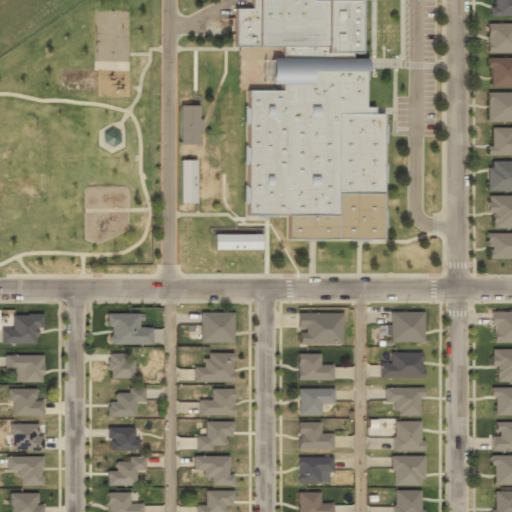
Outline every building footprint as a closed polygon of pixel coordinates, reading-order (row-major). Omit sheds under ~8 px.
[(250,0),(250,8),(233,8),(234,45),(279,45),(279,56),(268,56),(268,84),(280,84),(280,90),(246,90),(246,214),(287,214),(287,238),(380,238),(379,116),(371,116),(371,109),(362,109),(361,71),(364,71),(364,58),(350,58),(350,55),(359,55),(358,0),(250,0)] [(511,15),(511,0),(490,0),(490,15),(511,15)] [(511,23),(485,23),(485,52),(511,52),(511,23)] [(511,86),(511,57),(486,57),(486,86),(511,86)] [(511,91),(485,91),(485,121),(511,121),(511,91)] [(179,105),(179,144),(197,144),(197,131),(201,131),(201,119),(197,119),(197,105),(179,105)] [(511,127),(488,127),(488,154),(511,154),(511,127)] [(102,133),(102,142),(110,147),(118,142),(118,133),(110,128),(102,133)] [(179,159),(179,203),(195,203),(195,159),(179,159)] [(511,160),(485,160),(485,189),(511,189),(511,160)] [(511,194),(486,194),(486,213),(490,213),(490,227),(511,227),(511,194)] [(511,258),(511,233),(486,233),(486,258),(511,258)] [(213,234),(213,250),(259,250),(259,234),(213,234)] [(231,342),(231,311),(198,311),(198,342),(231,342)] [(422,311),(389,311),(389,341),(422,341),(422,311)] [(511,311),(490,311),(490,341),(511,341),(511,311)] [(296,312),(296,344),(340,344),(340,312),(296,312)] [(41,313),(10,313),(10,327),(0,327),(0,342),(33,342),(33,331),(41,331),(41,313)] [(150,345),(151,327),(138,327),(138,313),(106,313),(105,344),(150,345)] [(511,347),(490,347),(490,379),(511,379),(511,347)] [(378,376),(420,376),(420,351),(389,351),(389,362),(378,362),(378,376)] [(230,352),(202,352),(202,366),(192,366),(192,381),(230,381),(230,352)] [(132,360),(123,360),(123,353),(106,353),(106,379),(132,379),(132,360)] [(295,353),(295,379),(330,379),(330,364),(318,364),(318,353),(295,353)] [(3,354),(3,370),(19,370),(19,381),(41,381),(41,354),(3,354)] [(420,413),(420,386),(383,386),(383,402),(392,402),(392,413),(420,413)] [(511,386),(490,386),(490,413),(511,413),(511,386)] [(41,398),(32,398),(32,387),(6,387),(6,414),(41,414),(41,398)] [(106,416),(134,416),(134,402),(142,402),(142,387),(126,387),(126,392),(114,392),(114,401),(106,401),(106,416)] [(231,387),(208,387),(208,398),(196,398),(196,413),(231,413),(231,387)] [(296,414),(318,414),(318,403),(331,403),(331,387),(296,387),(296,414)] [(194,435),(194,448),(222,448),(222,435),(230,435),(230,420),(203,420),(203,435),(194,435)] [(420,449),(420,420),(391,420),(391,449),(420,449)] [(511,420),(490,420),(490,449),(511,449),(511,420)] [(317,422),(296,422),(296,448),(330,448),(330,433),(317,433),(317,422)] [(8,449),(40,449),(40,423),(8,423),(8,449)] [(106,426),(106,451),(135,451),(135,426),(106,426)] [(209,483),(228,483),(228,454),(192,454),(192,469),(201,469),(201,476),(209,476),(209,483)] [(421,482),(421,454),(389,454),(389,482),(421,482)] [(511,454),(490,454),(490,484),(511,484),(511,454)] [(41,455),(5,455),(5,473),(16,473),(16,484),(41,484),(41,455)] [(295,482),(329,482),(329,456),(295,456),(295,482)] [(143,471),(143,458),(115,458),(115,471),(105,470),(105,485),(134,485),(134,471),(143,471)] [(420,511),(420,488),(391,488),(391,511),(420,511)] [(230,489),(203,489),(203,503),(195,503),(195,511),(222,511),(222,505),(230,505),(230,489)] [(511,511),(511,490),(490,490),(490,511),(511,511)] [(295,491),(295,511),(330,511),(330,502),(318,502),(318,491),(295,491)] [(40,511),(40,492),(8,492),(8,511),(40,511)] [(140,511),(140,503),(128,503),(128,493),(106,493),(106,511),(140,511)]
